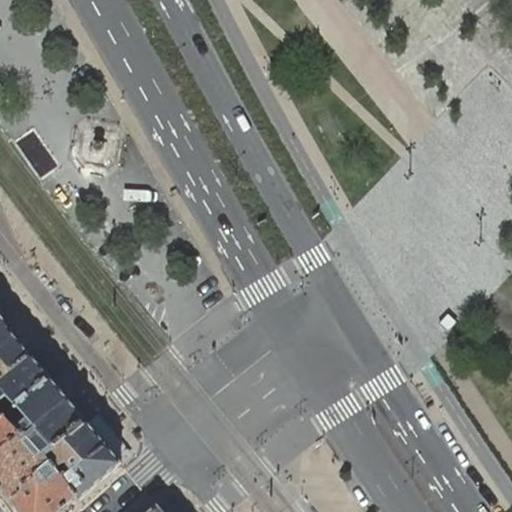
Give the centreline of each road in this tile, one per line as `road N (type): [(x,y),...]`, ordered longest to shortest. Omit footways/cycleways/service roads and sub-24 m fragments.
road 1 (secondary): [(101,0),(301,347)]
road 2 (secondary): [(350,316),(168,0)]
road 3 (residential): [(173,453),(0,246)]
road 4 (secondary): [(476,511),(350,316)]
road 5 (secondary): [(301,347),(410,511)]
